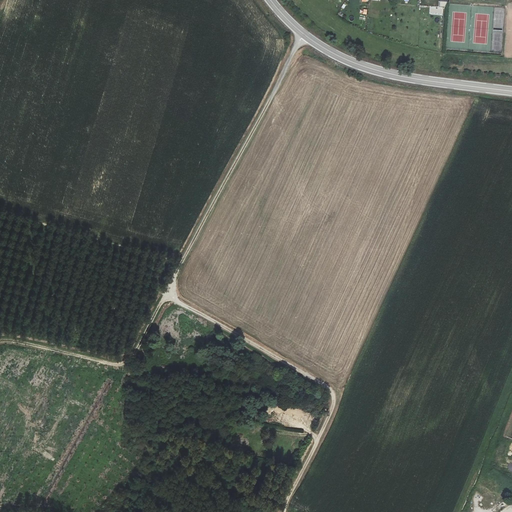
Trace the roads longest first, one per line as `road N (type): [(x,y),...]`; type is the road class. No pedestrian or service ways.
road 1 (track): [(166,295),(330,389),(333,405),(284,511)]
road 2 (track): [(304,34),(166,295)]
road 3 (secondary): [(270,0),(313,41),(357,64),(511,90)]
road 4 (track): [(166,295),(137,349),(118,364),(0,341)]
